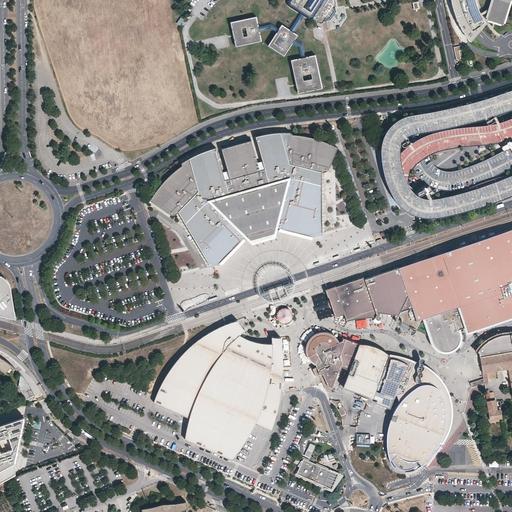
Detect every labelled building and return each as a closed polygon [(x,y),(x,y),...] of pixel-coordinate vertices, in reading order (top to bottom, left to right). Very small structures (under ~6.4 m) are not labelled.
[(289,0),(289,1),(290,6),(302,14),(291,31),(283,26),(280,30),(272,25),(260,27),(258,17),(232,22),(237,47),(263,42),(261,32),(272,29),(278,33),(270,46),(285,57),(294,44),(300,48),(302,59),(293,61),(299,94),(324,89),(317,56),(307,58),(304,45),(296,40),(299,36),(295,33),(306,17),(310,20),(315,19),(315,20),(321,24),(325,23),(327,19),(329,20),(331,19),(336,12),(335,9),(334,9),(337,4),(337,1),(335,0),(289,0)] [(465,32),(470,41),(486,22),(480,12),(476,3),(475,0),(451,0),(454,8),(456,17),(460,24),(465,32)] [(511,0),(493,0),(487,17),(502,22),(509,0),(511,0)] [(463,50),(462,45),(455,47),(457,59),(462,58),(460,51),(463,50)] [(156,191),(150,200),(168,213),(169,214),(171,214),(174,214),(176,213),(178,211),(211,266),(219,262),(245,236),(244,233),(277,224),(277,227),(316,237),(322,235),(321,171),(323,172),(325,172),(327,170),(329,169),(338,148),(326,142),(318,139),(305,136),(291,134),(291,132),(281,132),(273,133),(264,134),(256,136),(257,140),(252,141),(251,140),(222,148),(222,150),(217,151),(216,147),(206,150),(198,154),(189,158),(182,163),(182,165),(174,171),(165,181),(156,191)] [(506,141),(507,142),(502,145),(502,146),(501,147),(502,148),(504,149),(509,146),(509,147),(511,146),(511,145),(511,144),(511,139),(510,141),(509,140),(508,141),(506,141)] [(422,187),(423,188),(418,191),(418,192),(417,193),(418,194),(420,195),(421,194),(425,192),(426,193),(427,192),(428,191),(428,190),(431,188),(429,185),(426,187),(425,186),(422,187)] [(262,240),(273,237),(277,227),(277,224),(244,233),(245,236),(250,243),(262,240)] [(334,287),(326,289),(329,297),(328,298),(327,300),(327,303),(328,306),(330,308),(333,310),(335,317),(344,314),(346,321),(352,319),(356,319),(360,318),(366,317),(370,317),(375,317),(375,318),(376,319),(377,320),(378,320),(379,320),(380,319),(381,318),(381,316),(382,312),(393,314),(394,314),(395,314),(396,314),(397,315),(399,316),(400,316),(400,317),(401,318),(401,319),(401,320),(401,322),(430,336),(432,340),(432,342),(433,344),(434,345),(436,347),(437,348),(439,349),(442,351),(445,351),(447,351),(449,351),(451,350),(453,349),(456,346),(459,343),(460,340),(460,337),(460,334),(458,329),(466,326),(468,331),(474,329),(478,325),(483,322),(487,320),(494,318),(501,316),(506,315),(509,315),(511,315),(511,314),(511,228),(489,236),(385,272),(364,279),(364,276),(334,286),(334,287)] [(296,281),(295,278),(294,276),(292,272),(288,269),(284,267),(279,265),(275,265),(270,266),(265,268),(262,270),(259,274),(257,278),(255,283),(255,287),(256,291),(256,292),(258,296),(260,298),(261,300),(264,302),(265,303),(269,305),(274,306),(278,306),(283,304),(287,302),(291,299),(294,295),(295,291),(296,286),(296,281)] [(0,314),(16,318),(11,288),(10,285),(9,283),(7,280),(5,278),(3,276),(0,274),(0,314)] [(313,298),(315,307),(321,306),(321,304),(326,303),(325,296),(313,298)] [(276,320),(291,322),(293,309),(278,307),(276,320)] [(357,327),(367,327),(367,319),(356,319),(357,327)] [(239,324),(237,320),(223,325),(219,327),(213,330),(209,333),(205,335),(201,338),(198,340),(194,343),(188,348),(181,355),(175,362),(170,369),(163,380),(162,383),(159,389),(156,395),(154,402),(189,418),(187,427),(186,432),(185,439),(232,460),(232,459),(239,450),(245,441),(249,435),(255,424),(271,431),(274,422),(276,415),(279,406),(280,398),(282,391),(283,379),(283,370),(283,362),(283,357),(282,351),(282,345),(281,337),(272,337),(272,343),(267,343),(262,343),(257,342),(251,340),(245,338),(240,335),(245,330),(242,327),(239,324)] [(316,364),(317,366),(313,368),(317,376),(319,375),(326,389),(331,391),(340,366),(349,370),(359,343),(343,337),(342,340),(339,341),(337,337),(334,334),(330,332),(325,330),(319,331),(312,334),(309,338),(306,344),(306,348),(306,352),(309,358),(312,361),(316,364)] [(475,350),(479,352),(480,356),(511,350),(511,331),(509,331),(505,331),(502,332),(500,332),(498,333),(495,334),(492,336),(490,337),(485,340),(480,344),(475,350)] [(365,343),(359,343),(349,370),(343,387),(373,398),(389,355),(387,353),(384,351),(380,348),(377,347),(370,344),(365,343)] [(511,350),(480,356),(482,373),(484,383),(487,383),(486,372),(487,372),(488,379),(496,377),(495,371),(501,370),(503,370),(509,369),(511,382),(511,387),(511,350)] [(421,363),(415,361),(415,362),(412,360),(410,358),(408,357),(406,356),(401,355),(397,354),(393,354),(389,355),(373,398),(380,401),(380,402),(387,405),(386,407),(390,408),(395,395),(396,395),(399,403),(394,411),(390,420),(388,427),(386,440),(386,448),(388,457),(390,463),(393,467),(395,469),(396,467),(399,469),(401,470),(403,471),(405,471),(405,473),(410,473),(412,472),(415,470),(420,467),(426,461),(430,457),(436,449),(439,443),(442,444),(444,441),(448,434),(449,430),(451,425),(452,416),(452,411),(452,405),(450,396),(449,391),(445,384),(441,379),(437,374),(432,370),(426,366),(421,363)] [(0,370),(5,374),(12,365),(8,362),(3,358),(0,356),(0,370)] [(511,382),(509,369),(503,370),(505,383),(511,382)] [(24,378),(21,374),(19,387),(26,399),(35,394),(32,390),(30,385),(27,381),(24,378)] [(483,378),(470,383),(472,387),(484,383),(483,378)] [(485,391),(489,410),(490,420),(502,418),(500,410),(497,410),(495,399),(494,399),(493,392),(489,393),(488,390),(485,391)] [(353,407),(362,409),(363,402),(355,400),(353,407)] [(23,415),(0,423),(0,481),(16,473),(15,473),(14,473),(14,460),(14,459),(17,445),(14,446),(14,433),(20,430),(23,415)] [(357,433),(356,446),(370,447),(370,433),(357,433)] [(310,460),(304,458),(303,459),(303,460),(302,460),(301,461),(299,464),(298,465),(300,466),(297,473),(332,488),(339,473),(316,463),(310,460)] [(332,488),(297,473),(296,472),(295,475),(332,491),(335,487),(337,484),(338,483),(341,478),(344,474),(328,467),(317,462),(316,463),(339,473),(332,488)] [(185,511),(186,511),(185,511),(181,511),(187,508),(185,502),(173,503),(161,502),(150,505),(140,507),(141,511),(185,511)]
